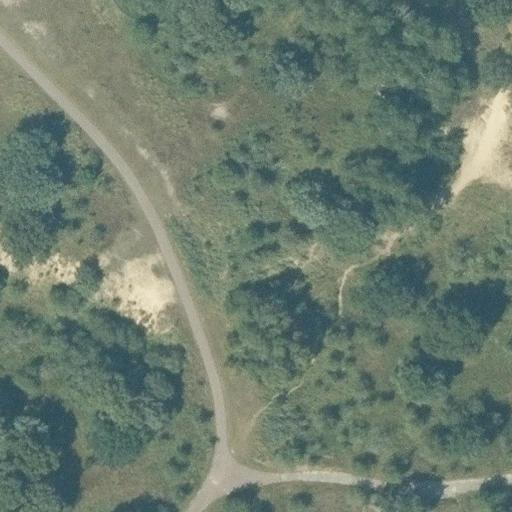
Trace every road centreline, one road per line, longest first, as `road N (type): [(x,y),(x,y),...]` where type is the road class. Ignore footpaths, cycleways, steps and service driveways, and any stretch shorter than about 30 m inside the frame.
road 1 (track): [(0,38),(139,191),(219,396),(223,479)]
road 2 (track): [(194,511),(223,479),(333,476),(425,488),(511,482)]
